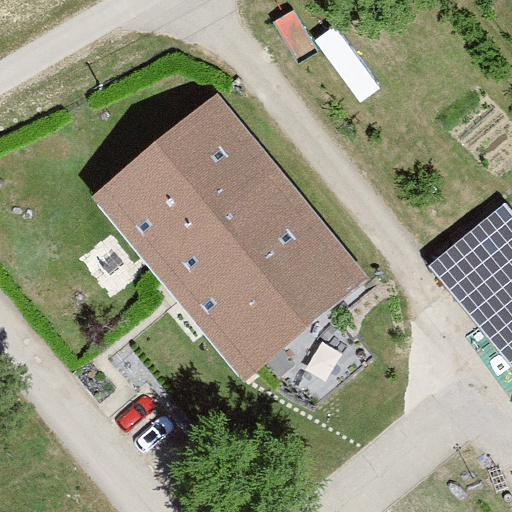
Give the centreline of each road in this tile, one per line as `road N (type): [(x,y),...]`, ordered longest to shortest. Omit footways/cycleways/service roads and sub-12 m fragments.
road 1 (track): [(0,327),(150,511)]
road 2 (track): [(0,83),(140,0)]
